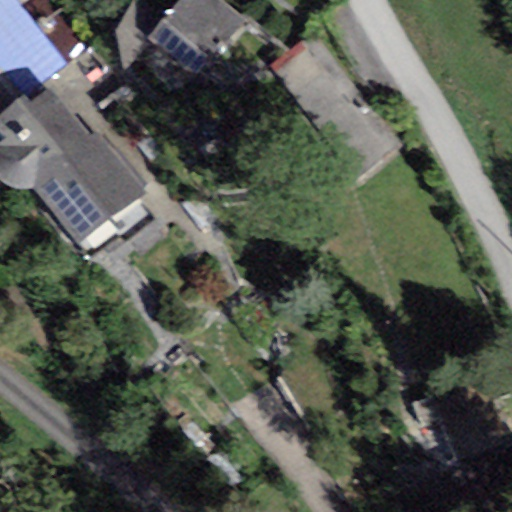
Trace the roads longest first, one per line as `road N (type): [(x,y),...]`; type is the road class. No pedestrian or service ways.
road 1 (tertiary): [(511,269),(371,0)]
road 2 (tertiary): [(0,377),(163,511)]
road 3 (track): [(329,511),(296,448),(219,340)]
